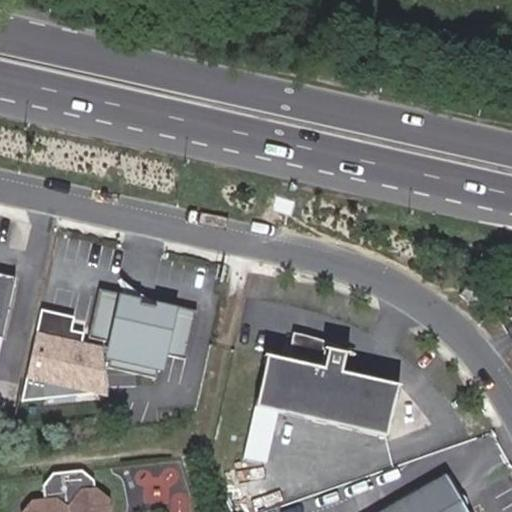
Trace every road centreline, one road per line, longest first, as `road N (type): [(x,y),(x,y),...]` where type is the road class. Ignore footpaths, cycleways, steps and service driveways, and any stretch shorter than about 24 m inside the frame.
road 1 (unclassified): [(0,184),(311,255),(372,278),(449,327),(511,413)]
road 2 (primary): [(41,86),(511,194)]
road 3 (primary): [(511,148),(49,43)]
